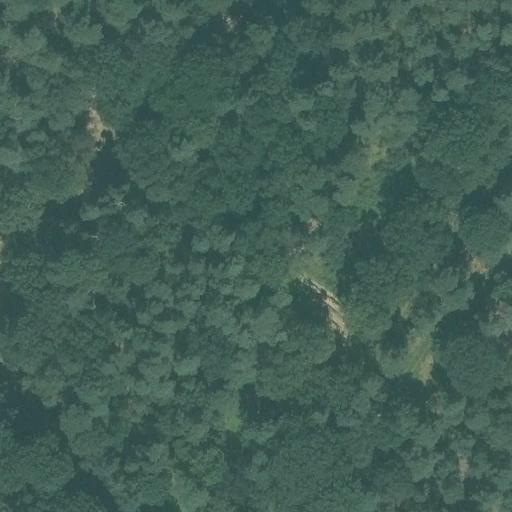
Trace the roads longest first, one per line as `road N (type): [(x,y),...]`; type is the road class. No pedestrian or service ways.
road 1 (track): [(511,263),(456,310),(398,376),(330,511)]
road 2 (track): [(107,511),(0,377)]
road 3 (track): [(493,511),(452,453),(409,364)]
